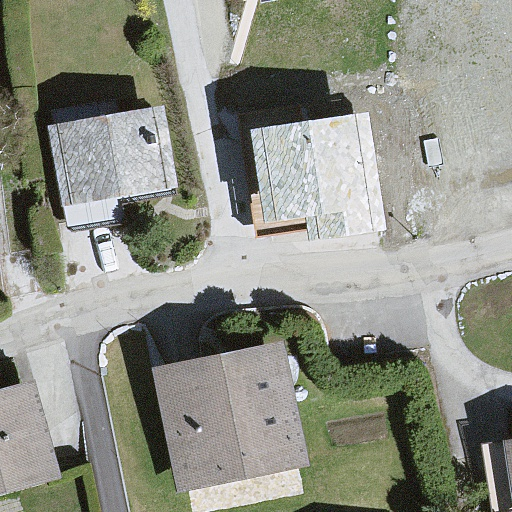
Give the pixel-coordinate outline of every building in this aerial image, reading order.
[(161,113),(48,132),(62,210),(174,191),(161,113)] [(363,118),(257,131),(267,221),(374,209),(363,118)] [(289,345),(153,370),(177,493),(312,467),(289,345)] [(37,382),(0,393),(0,498),(67,477),(37,382)] [(511,511),(511,437),(482,442),(494,511),(511,511)]
